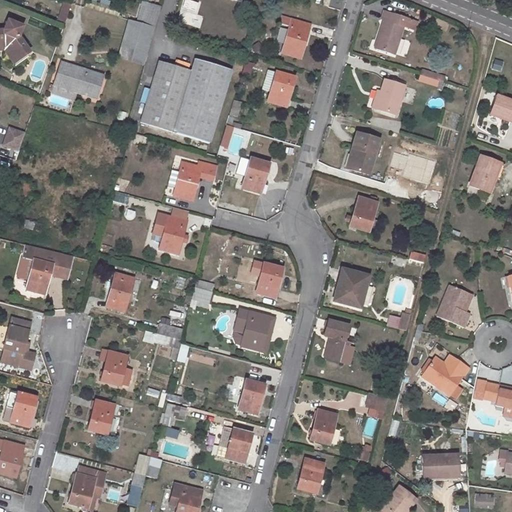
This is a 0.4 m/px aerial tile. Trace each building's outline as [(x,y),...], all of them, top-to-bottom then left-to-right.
[(197,14),(199,2),(191,0),(182,0),(178,22),(200,27),(203,16),(197,14)] [(56,21),(63,23),(68,5),(62,3),(56,21)] [(161,7),(147,3),(141,23),(155,27),(161,7)] [(383,20),(375,48),(394,54),(403,25),(414,29),(416,21),(402,17),(383,11),(381,19),(383,20)] [(289,26),(281,53),(300,58),(310,25),(291,19),(282,16),(279,23),(289,26)] [(23,26),(8,20),(5,30),(0,30),(0,43),(5,43),(5,44),(7,45),(9,44),(17,60),(29,53),(19,35),(23,26)] [(128,20),(117,56),(144,64),(155,28),(128,20)] [(17,60),(9,44),(7,45),(5,44),(5,43),(0,43),(0,50),(4,50),(11,63),(17,60)] [(159,61),(141,123),(210,143),(231,70),(195,59),(191,70),(159,61)] [(500,72),(502,62),(493,60),(491,70),(500,72)] [(61,62),(53,85),(96,98),(103,75),(61,62)] [(244,63),(241,73),(248,76),(252,65),(244,63)] [(439,89),(443,76),(420,69),(416,83),(439,89)] [(268,70),(263,89),(270,91),(275,72),(268,70)] [(270,91),(267,101),(286,107),(295,77),(275,72),(270,91)] [(384,79),(381,92),(376,109),(396,115),(405,85),(384,79)] [(376,109),(381,92),(377,91),(372,108),(376,109)] [(489,114),(504,120),(511,122),(511,100),(496,94),(489,114)] [(242,102),(234,99),(229,116),(234,118),(234,115),(238,116),(242,102)] [(224,126),(217,147),(225,150),(231,129),(224,126)] [(3,146),(18,152),(24,135),(9,129),(3,146)] [(368,175),(379,139),(356,132),(351,148),(355,149),(349,169),(368,175)] [(138,143),(145,144),(147,138),(140,136),(138,143)] [(351,148),(345,167),(349,169),(355,149),(351,148)] [(469,185),(489,193),(495,178),(500,163),(479,155),(469,185)] [(250,159),(241,187),(260,193),(269,164),(250,159)] [(201,167),(182,162),(173,197),(192,202),(198,176),(206,178),(206,179),(213,181),(217,166),(202,162),(201,167)] [(505,165),(500,163),(495,178),(500,180),(505,165)] [(386,188),(384,195),(400,198),(401,191),(386,188)] [(377,203),(358,197),(349,226),(368,232),(369,230),(372,221),(377,203)] [(131,222),(133,210),(125,209),(123,221),(131,222)] [(161,236),(160,242),(158,249),(177,255),(181,242),(183,235),(186,221),(158,213),(152,234),(161,236)] [(33,260),(28,280),(26,290),(45,294),(49,275),(68,279),(74,256),(25,245),(22,257),(33,260)] [(409,259),(423,263),(425,255),(410,251),(409,259)] [(264,264),(258,283),(256,293),(275,298),(282,269),(264,264)] [(345,270),(342,269),(336,289),(340,290),(345,270)] [(360,308),(366,285),(368,276),(345,270),(340,290),(336,289),(336,292),(338,293),(337,298),(334,298),(333,301),(360,308)] [(125,312),(133,278),(115,274),(106,307),(125,312)] [(14,278),(13,284),(17,285),(16,289),(22,290),(23,279),(14,278)] [(197,288),(209,291),(212,292),(214,285),(197,280),(195,287),(197,288)] [(449,285),(436,316),(463,328),(470,314),(465,312),(462,310),(469,293),(449,285)] [(209,291),(197,288),(192,306),(205,309),(209,291)] [(465,312),(473,295),(469,293),(462,310),(465,312)] [(240,345),(260,351),(261,348),(267,325),(266,324),(266,322),(268,317),(240,309),(235,331),(244,333),(240,345)] [(1,360),(30,368),(34,354),(27,352),(23,351),(25,345),(26,343),(29,330),(27,330),(29,322),(11,317),(3,348),(4,349),(1,360)] [(164,318),(162,323),(182,329),(183,323),(164,318)] [(409,320),(401,318),(398,329),(406,331),(409,320)] [(324,335),(330,337),(324,357),(339,361),(348,325),(328,320),(324,335)] [(267,325),(261,348),(266,349),(272,323),(266,322),(266,324),(267,325)] [(182,329),(162,323),(159,323),(156,334),(158,334),(170,337),(181,341),(184,329),(182,329)] [(156,342),(158,334),(156,334),(146,331),(143,340),(155,344),(156,342)] [(156,342),(168,345),(170,337),(158,334),(156,342)] [(170,337),(168,345),(179,348),(181,341),(170,337)] [(349,342),(344,341),(339,361),(349,364),(353,348),(348,346),(349,342)] [(434,354),(442,358),(446,351),(438,347),(434,354)] [(108,352),(101,381),(119,386),(120,384),(127,386),(131,370),(124,368),(127,356),(108,352)] [(454,358),(449,355),(444,363),(448,366),(454,358)] [(469,368),(454,358),(448,366),(444,363),(434,357),(421,376),(450,396),(469,368)] [(246,380),(238,409),(257,414),(264,385),(246,380)] [(474,390),(484,392),(486,382),(477,380),(474,390)] [(376,381),(372,394),(373,394),(380,396),(383,383),(376,381)] [(495,404),(504,406),(505,407),(503,415),(511,416),(511,395),(498,392),(499,389),(499,386),(486,382),(484,392),(474,390),(473,397),(482,399),(495,402),(495,404)] [(144,395),(157,399),(159,391),(146,388),(144,395)] [(12,390),(7,409),(4,420),(9,421),(28,426),(34,402),(36,397),(12,390)] [(167,394),(165,398),(179,402),(181,397),(167,394)] [(370,408),(385,412),(388,398),(380,396),(373,394),(370,408)] [(114,405),(95,400),(88,429),(107,434),(114,405)] [(34,402),(28,426),(33,428),(35,420),(32,419),(37,403),(34,402)] [(170,428),(173,415),(178,416),(181,406),(168,403),(161,426),(170,428)] [(309,439),(329,444),(336,415),(317,410),(309,439)] [(372,438),(377,420),(367,417),(362,435),(372,438)] [(390,420),(388,436),(397,437),(399,421),(390,420)] [(215,456),(244,464),(252,434),(223,427),(215,456)] [(0,450),(1,451),(0,456),(0,472),(15,476),(22,447),(0,440),(0,450)] [(359,458),(366,461),(373,446),(366,443),(359,458)] [(504,473),(511,474),(511,453),(506,453),(507,451),(500,450),(499,459),(500,459),(505,460),(505,466),(504,473)] [(133,473),(145,475),(148,465),(150,457),(138,454),(133,473)] [(440,475),(458,474),(457,454),(423,456),(424,478),(440,477),(440,475)] [(161,460),(150,457),(148,465),(159,469),(161,460)] [(323,464),(304,459),(296,488),(315,493),(323,464)] [(108,473),(78,465),(76,473),(96,479),(95,481),(104,484),(105,484),(108,473)] [(148,465),(145,475),(157,479),(159,469),(148,465)] [(76,473),(71,492),(68,503),(87,508),(91,495),(100,498),(104,484),(95,481),(96,479),(76,473)] [(133,473),(130,484),(142,487),(145,475),(133,473)] [(440,475),(440,477),(440,484),(458,484),(458,474),(440,475)] [(174,483),(169,504),(177,506),(175,511),(195,511),(202,491),(174,483)] [(404,511),(405,511),(416,499),(398,486),(378,511),(402,511),(403,511),(404,511)] [(475,507),(492,508),(492,495),(475,494),(475,507)]
